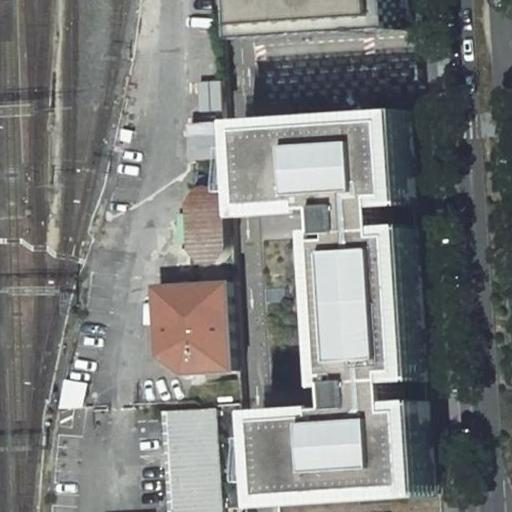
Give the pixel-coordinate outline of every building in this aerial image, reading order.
[(413,0),(251,0),(254,39),(415,29),(413,0)] [(420,115),(254,126),(260,217),(345,211),(347,236),(336,235),(346,387),(360,387),(361,412),(275,415),(278,506),(445,499),(420,115)] [(196,118),(198,159),(232,157),(229,117),(196,118)] [(192,209),(194,212),(195,245),(196,251),(201,259),(203,261),(209,264),(215,265),(224,263),(229,260),(233,255),(236,246),(234,203),(231,197),(227,192),(221,189),(218,188),(211,187),(204,189),(199,193),(195,199),(193,205),(192,209)] [(239,282),(160,287),(164,351),(163,351),(160,356),(163,358),(163,357),(192,378),(191,378),(194,380),(197,375),(244,372),(239,282)] [(228,511),(221,409),(167,412),(173,511),(228,511)]
